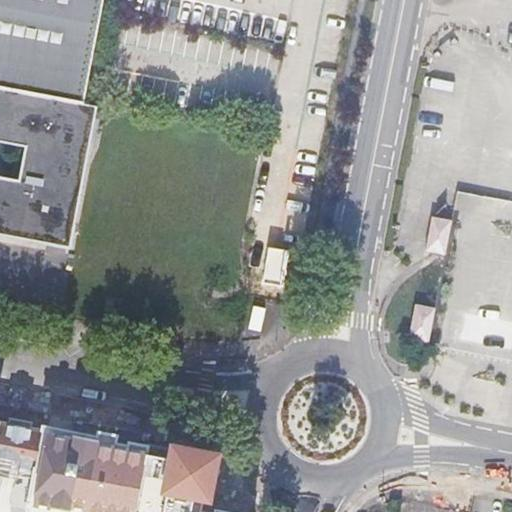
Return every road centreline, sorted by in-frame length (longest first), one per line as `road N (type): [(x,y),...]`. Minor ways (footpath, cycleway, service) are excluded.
road 1 (secondary): [(404,0),(353,271)]
road 2 (unclassified): [(0,355),(210,395)]
